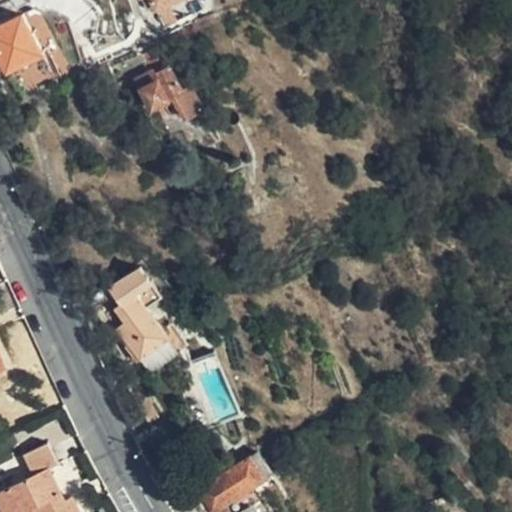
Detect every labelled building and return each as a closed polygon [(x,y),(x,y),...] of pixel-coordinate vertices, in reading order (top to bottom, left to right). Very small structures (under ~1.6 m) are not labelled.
[(150,0),(157,14),(189,0),(188,0),(150,0)] [(43,52),(23,13),(0,24),(0,53),(9,70),(43,52)] [(185,93),(161,48),(147,57),(157,75),(151,78),(149,75),(137,81),(152,110),(185,93)] [(148,306),(162,296),(141,265),(111,287),(123,303),(116,309),(125,322),(118,328),(129,342),(125,346),(135,360),(169,336),(148,306)] [(155,417),(144,396),(131,403),(142,424),(155,417)] [(83,511),(74,493),(65,498),(48,466),(60,460),(48,437),(23,450),(33,471),(0,487),(0,495),(8,511),(22,511),(36,505),(40,511),(83,511)] [(229,511),(224,503),(270,472),(256,451),(197,492),(208,507),(210,511),(229,511)]
